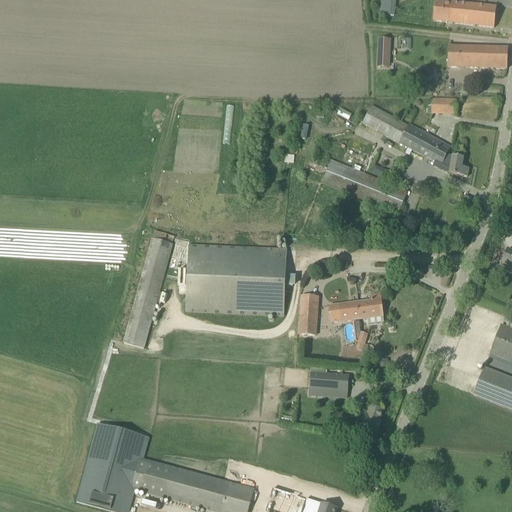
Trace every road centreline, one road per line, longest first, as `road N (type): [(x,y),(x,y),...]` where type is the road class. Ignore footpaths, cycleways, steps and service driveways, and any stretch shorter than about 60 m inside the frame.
road 1 (unclassified): [(365,511),(480,218)]
road 2 (unclassified): [(480,218),(511,60)]
